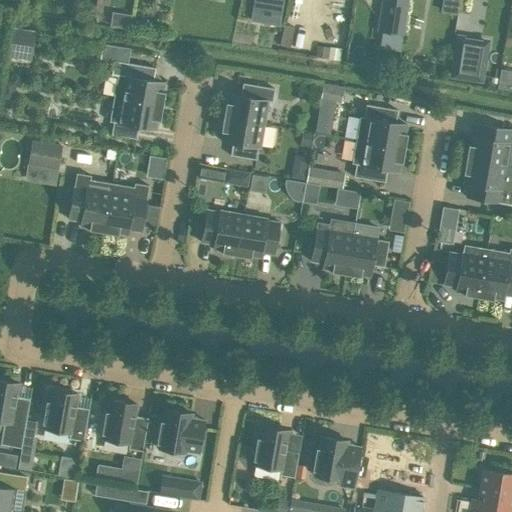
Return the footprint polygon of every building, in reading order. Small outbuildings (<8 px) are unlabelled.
[(383,0),(378,31),(374,64),(399,68),(407,0),(383,0)] [(461,0),(460,10),(475,12),(476,0),(461,0)] [(253,4),(251,20),(279,25),(282,8),(253,4)] [(8,57),(24,60),(28,32),(12,30),(8,57)] [(459,38),(453,75),(480,80),(487,42),(459,38)] [(341,48),(317,44),(315,56),(339,60),(341,48)] [(177,75),(174,47),(158,49),(162,77),(177,75)] [(117,76),(113,98),(162,106),(164,91),(163,91),(164,83),(153,81),(155,68),(114,61),(111,75),(117,76)] [(497,87),(511,89),(511,71),(500,70),(497,87)] [(3,80),(0,97),(0,98),(13,100),(16,82),(3,80)] [(226,102),(223,117),(264,124),(268,102),(272,103),(274,88),(243,83),(240,96),(229,94),(227,102),(226,102)] [(322,83),(320,99),(335,102),(341,103),(343,87),(322,83)] [(159,121),(162,106),(113,98),(109,121),(113,122),(111,135),(137,139),(139,126),(156,129),(158,121),(159,121)] [(360,116),(356,140),(404,148),(407,133),(405,133),(407,125),(395,123),(397,110),(366,104),(364,117),(360,116)] [(260,147),(264,124),(223,117),(221,132),(222,132),(221,140),(232,142),(230,155),(256,160),(258,147),(260,147)] [(509,142),(511,130),(485,125),(483,138),(471,136),(470,144),(468,144),(466,159),(506,166),(510,142),(509,142)] [(352,150),(352,131),(339,132),(340,150),(352,150)] [(309,147),(312,134),(303,133),(301,146),(309,147)] [(401,163),(404,148),(356,140),(352,163),(356,164),(354,176),(385,182),(387,169),(399,171),(400,163),(401,163)] [(33,141),(29,165),(43,168),(45,156),(58,158),(60,146),(33,141)] [(502,188),(506,166),(466,159),(463,174),(465,174),(463,182),(475,184),(472,197),(504,203),(506,189),(502,188)] [(198,178),(223,183),(225,168),(201,164),(198,178)] [(324,185),(337,187),(342,188),(344,173),(326,170),(308,167),(305,182),(320,184),(324,185)] [(103,232),(112,183),(90,179),(90,175),(76,173),(69,212),(82,215),(80,226),(89,228),(88,229),(103,232)] [(249,190),(265,193),(268,177),(252,174),(249,190)] [(134,187),(112,183),(103,232),(118,234),(119,233),(127,234),(129,223),(142,225),(149,185),(134,183),(134,187)] [(439,228),(455,230),(459,209),(443,206),(439,228)] [(236,255),(243,214),(220,210),(220,212),(207,210),(202,235),(215,238),(213,249),(221,251),(221,252),(236,255)] [(275,248),(279,222),(266,220),(266,218),(243,214),(236,255),(251,257),(251,256),(260,257),(262,246),(275,248)] [(346,274),(353,233),(331,229),(331,225),(317,223),(312,254),(325,257),(323,268),(331,270),(331,271),(346,274)] [(376,237),(353,233),(346,274),(361,276),(361,275),(369,277),(371,265),(384,267),(388,241),(376,239),(376,237)] [(478,297),(487,249),(464,244),(462,254),(449,252),(445,278),(457,280),(455,292),(464,293),(463,294),(478,297)] [(509,252),(487,249),(478,297),(493,299),(494,298),(502,300),(504,288),(511,289),(511,248),(510,248),(509,252)] [(0,420),(4,421),(0,444),(21,448),(23,436),(26,420),(30,399),(17,396),(19,384),(0,380),(0,420)] [(46,400),(42,424),(44,424),(44,428),(70,433),(69,438),(83,441),(89,409),(76,407),(78,394),(50,389),(48,401),(46,400)] [(105,411),(101,434),(103,434),(103,438),(129,443),(128,448),(142,451),(148,418),(135,416),(137,404),(109,400),(107,411),(105,411)] [(160,420),(156,444),(158,444),(158,448),(185,453),(186,451),(199,453),(203,427),(190,425),(192,414),(164,409),(162,420),(160,420)] [(36,422),(26,420),(23,436),(33,438),(36,422)] [(257,437),(253,460),(255,461),(254,465),(281,469),(280,475),(294,477),(298,452),(286,449),(289,431),(261,426),(259,437),(257,437)] [(316,447),(312,471),(314,471),(314,475),(340,480),(339,485),(353,488),(359,455),(346,452),(348,441),(320,436),(318,448),(316,447)] [(0,510),(6,511),(7,511),(12,484),(26,486),(28,474),(2,470),(0,482),(0,481),(0,510)] [(472,498),(469,511),(511,511),(511,474),(483,470),(478,499),(472,498)] [(189,481),(186,497),(198,499),(200,483),(189,481)] [(148,491),(116,486),(114,498),(146,503),(148,491)] [(420,511),(423,496),(377,489),(373,511),(420,511)] [(342,511),(344,508),(314,503),(290,499),(290,501),(287,511),(342,511)]
